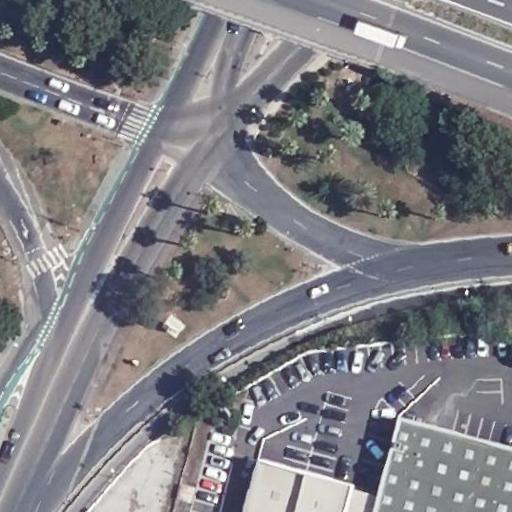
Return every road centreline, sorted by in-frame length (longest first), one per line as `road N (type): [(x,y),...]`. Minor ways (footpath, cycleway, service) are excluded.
road 1 (motorway): [(6,511),(100,423),(209,348),(395,268)]
road 2 (motorway): [(217,138),(253,190),(299,224),(395,268)]
road 3 (primary): [(88,307),(217,138)]
road 4 (motorway): [(0,186),(40,265),(53,381)]
road 5 (motorway): [(327,0),(511,70)]
road 6 (primary): [(163,130),(88,307)]
road 7 (primary): [(217,138),(338,0)]
road 8 (motorway): [(0,68),(163,130)]
road 9 (primary): [(0,511),(53,381)]
road 10 (primary): [(223,17),(163,130)]
road 11 (primary): [(223,17),(217,138)]
